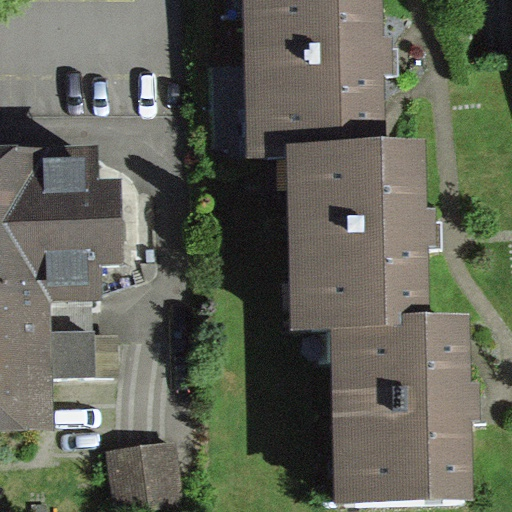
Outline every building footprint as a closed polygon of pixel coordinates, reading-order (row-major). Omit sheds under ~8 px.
[(385,0),(241,0),(247,165),(288,164),(388,162),(385,0)] [(123,385),(121,153),(96,153),(96,121),(0,121),(0,401),(60,402),(60,385),(123,385)] [(424,161),(388,162),(288,164),(293,349),(332,348),(399,346),(399,336),(429,336),(424,161)] [(474,511),(470,336),(429,336),(399,336),(399,346),(332,348),(336,511),(474,511)] [(130,445),(131,500),(186,498),(184,444),(130,445)]
